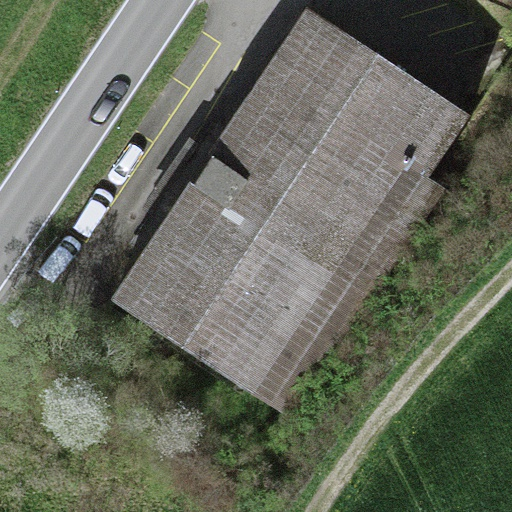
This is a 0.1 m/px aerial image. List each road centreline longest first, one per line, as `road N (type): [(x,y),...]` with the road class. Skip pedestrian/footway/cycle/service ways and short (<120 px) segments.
road 1 (track): [(511,284),(305,511)]
road 2 (secondary): [(0,240),(161,0)]
